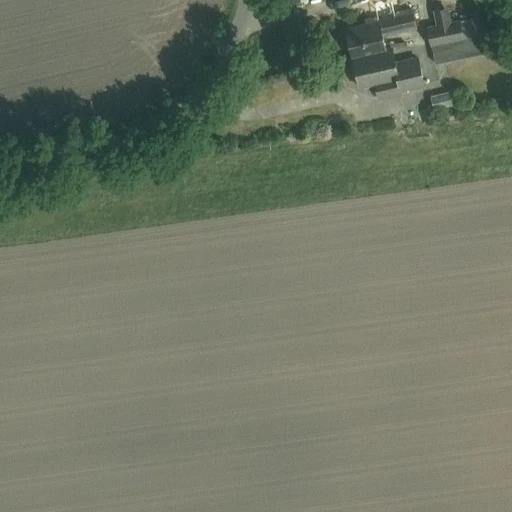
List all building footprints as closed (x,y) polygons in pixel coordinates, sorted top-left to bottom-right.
[(386,49),(385,48),(382,35),(416,27),(412,9),(375,17),(376,21),(347,28),(347,30),(343,31),(341,34),(343,44),(347,47),(351,46),(353,56),(386,49)] [(431,45),(463,38),(459,20),(427,27),(431,45)] [(482,33),(463,38),(431,45),(435,63),(486,52),(482,33)] [(386,49),(353,56),(359,85),(374,82),(378,98),(402,93),(401,89),(424,84),(418,58),(395,63),(391,47),(385,48),(386,49)] [(455,89),(432,94),(435,108),(458,102),(455,89)]
